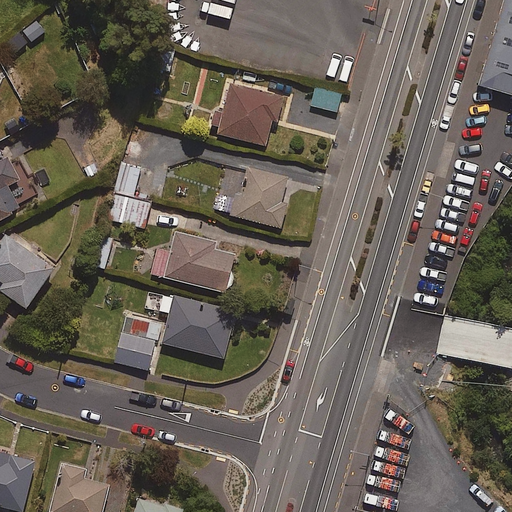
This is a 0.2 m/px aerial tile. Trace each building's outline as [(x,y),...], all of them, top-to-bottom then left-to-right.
[(511,0),(503,0),(478,85),(511,95),(511,0)] [(284,97),(231,84),(219,133),(267,145),(273,119),(278,120),(284,97)] [(342,94),(315,87),(310,105),(337,112),(342,94)] [(13,167),(7,157),(0,160),(0,219),(20,209),(8,185),(29,174),(22,162),(13,167)] [(108,190),(128,196),(137,166),(117,160),(108,190)] [(250,174),(226,168),(215,209),(282,227),(288,204),(281,202),(288,178),(252,168),(250,174)] [(191,185),(172,179),(168,194),(187,200),(191,185)] [(128,196),(108,190),(103,216),(138,224),(144,199),(128,196)] [(216,241),(177,231),(172,251),(157,248),(151,273),(227,292),(236,254),(214,249),(216,241)] [(54,266),(6,234),(0,242),(0,279),(4,282),(0,288),(27,307),(54,266)] [(104,269),(113,240),(103,237),(95,266),(104,269)] [(236,311),(164,292),(160,310),(170,313),(163,342),(224,358),(236,311)] [(163,324),(126,315),(115,361),(148,369),(155,342),(158,343),(163,324)] [(37,458),(0,449),(0,505),(24,511),(37,458)] [(83,468),(62,463),(49,511),(103,511),(111,483),(81,476),(83,468)] [(189,511),(139,497),(135,511),(189,511)]
